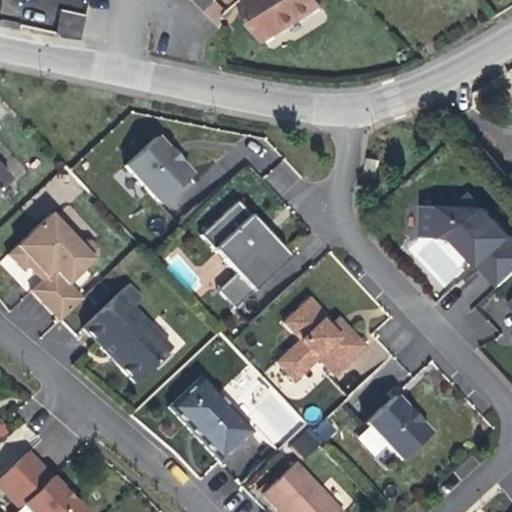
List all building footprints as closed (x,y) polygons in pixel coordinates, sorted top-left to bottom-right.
[(216,0),(189,0),(217,21),(227,8),(216,0)] [(316,5),(313,0),(256,0),(242,9),(259,39),(316,5)] [(55,33),(80,39),(86,15),(61,9),(55,33)] [(153,139),(122,168),(146,193),(158,206),(188,177),(177,165),(179,163),(174,158),(166,149),(164,151),(153,139)] [(485,209),(470,194),(456,208),(485,209)] [(261,230),(235,202),(198,237),(233,275),(250,293),(286,258),(271,242),(268,245),(258,233),(261,230)] [(511,275),(511,239),(485,209),(456,208),(423,207),(423,236),(438,237),(457,238),(467,249),(465,251),(499,288),(511,275)] [(28,292),(57,322),(80,301),(64,286),(96,257),(96,250),(88,242),(83,242),(81,242),(77,246),(48,215),(5,256),(20,272),(24,268),(29,264),(42,278),(38,282),(28,292)] [(266,236),(261,230),(258,233),(268,245),(271,242),(266,236)] [(29,264),(24,268),(31,274),(38,282),(42,278),(29,264)] [(250,293),(233,275),(215,292),(232,311),(250,293)] [(137,300),(124,287),(79,329),(106,357),(132,384),(167,350),(128,309),(137,300)] [(362,348),(345,330),(340,334),(331,324),(307,300),(281,324),(298,341),(274,364),(291,382),(316,360),(327,372),(340,359),(346,364),(362,348)] [(341,325),(336,320),(331,324),(340,334),(345,330),(341,325)] [(332,377),(346,364),(340,359),(327,372),(332,377)] [(244,428),(197,378),(165,409),(189,434),(217,464),(233,448),(228,443),(244,428)] [(304,425),(262,380),(236,403),(279,448),(304,425)] [(398,462),(427,435),(417,424),(418,423),(409,413),(404,408),(403,409),(393,398),(364,424),(367,428),(384,446),(398,462)] [(332,431),(324,423),(313,433),(321,441),(332,431)] [(249,433),(244,428),(228,443),(233,448),(249,433)] [(384,446),(367,428),(353,440),(371,458),(384,446)] [(315,446),(304,434),(289,449),(301,460),(315,446)] [(26,454),(22,457),(45,482),(48,478),(26,454)] [(71,500),(60,489),(49,478),(48,478),(45,482),(22,457),(0,477),(0,486),(6,492),(3,494),(16,508),(20,505),(25,511),(81,511),(71,500)] [(337,511),(292,464),(259,495),(274,511),(337,511)] [(60,489),(71,500),(74,497),(70,493),(64,486),(60,489)]
